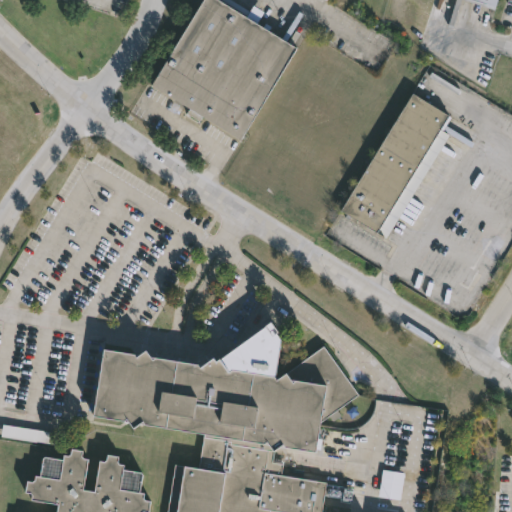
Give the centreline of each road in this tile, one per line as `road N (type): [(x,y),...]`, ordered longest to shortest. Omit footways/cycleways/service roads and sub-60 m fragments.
road 1 (residential): [(0,234),(119,72),(156,0),(471,353)]
road 2 (residential): [(511,378),(187,177),(90,107),(0,26)]
